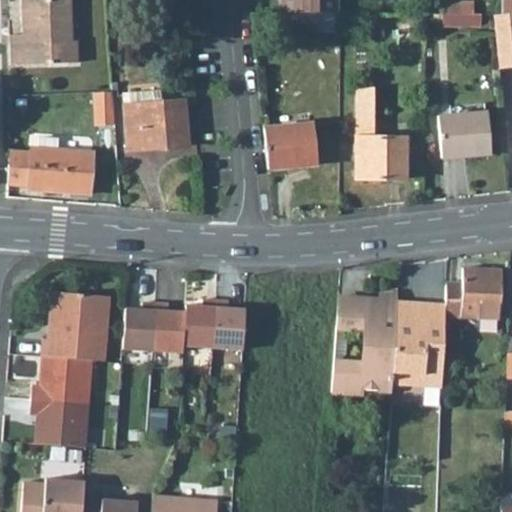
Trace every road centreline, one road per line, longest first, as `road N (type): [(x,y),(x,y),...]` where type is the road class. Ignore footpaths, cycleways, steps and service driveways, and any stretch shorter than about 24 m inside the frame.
road 1 (tertiary): [(237,244),(313,248),(511,224)]
road 2 (residential): [(237,244),(245,193),(230,0)]
road 3 (tertiary): [(0,229),(237,244)]
